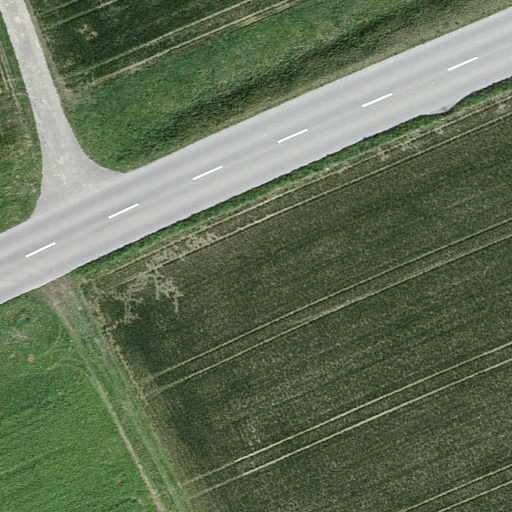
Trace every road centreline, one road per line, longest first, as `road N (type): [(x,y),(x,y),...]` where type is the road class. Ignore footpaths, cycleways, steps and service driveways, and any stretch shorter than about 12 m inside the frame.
road 1 (secondary): [(0,263),(511,41)]
road 2 (track): [(31,247),(166,511)]
road 3 (track): [(3,0),(87,223)]
